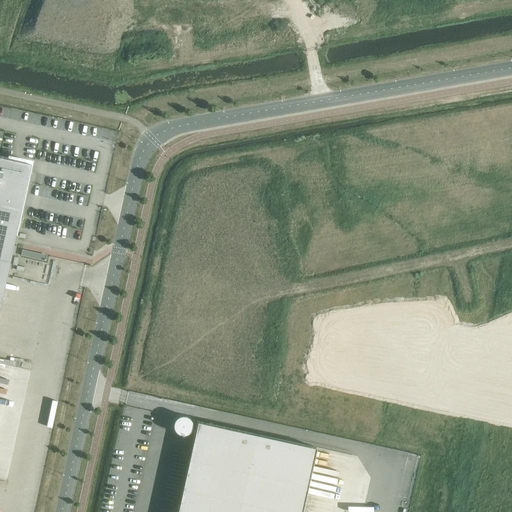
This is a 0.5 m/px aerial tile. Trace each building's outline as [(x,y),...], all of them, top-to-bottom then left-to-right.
[(113,172),(114,129),(93,129),(93,139),(86,139),(86,132),(82,132),(82,124),(78,124),(76,188),(89,188),(89,170),(95,170),(95,171),(113,172)] [(29,138),(29,141),(33,141),(33,150),(37,150),(37,138),(29,138)] [(0,156),(0,303),(31,164),(0,156)] [(47,259),(48,249),(23,245),(21,256),(47,259)] [(182,435),(187,435),(191,433),(194,430),(195,426),(194,422),(192,418),(188,416),(183,415),(179,417),(176,420),(175,425),(175,429),(178,433),(182,435)] [(301,511),(316,447),(197,421),(176,511),(301,511)]
